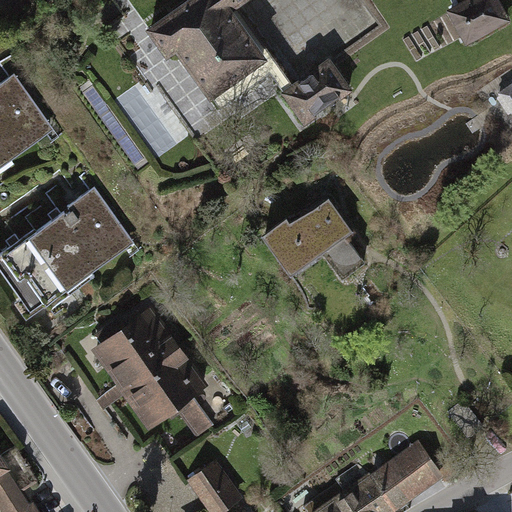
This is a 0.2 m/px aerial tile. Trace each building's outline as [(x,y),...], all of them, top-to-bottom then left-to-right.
[(196,0),(157,30),(182,63),(188,58),(230,113),(281,74),(318,123),(355,95),(336,69),(305,92),(244,13),(261,0),(196,0)] [(511,24),(498,0),(475,0),(452,13),(472,49),(511,27),(511,24)] [(18,77),(0,89),(0,116),(28,156),(60,133),(18,77)] [(511,115),(511,86),(500,94),(502,97),(499,99),(511,117),(511,115)] [(0,116),(0,176),(28,156),(0,116)] [(102,191),(68,215),(109,272),(143,247),(102,191)] [(339,193),(270,241),(305,291),(342,266),(354,283),(386,261),(339,193)] [(68,215),(38,237),(80,294),(109,272),(68,215)] [(38,237),(2,263),(43,320),(80,294),(38,237)] [(217,385),(159,309),(101,353),(159,429),(217,385)] [(357,476),(303,509),(304,511),(404,511),(456,481),(433,443),(363,485),(357,476)] [(0,447),(0,506),(3,511),(41,511),(34,500),(31,502),(9,468),(12,466),(0,447)] [(228,511),(246,499),(218,463),(190,486),(210,511),(228,511)]
